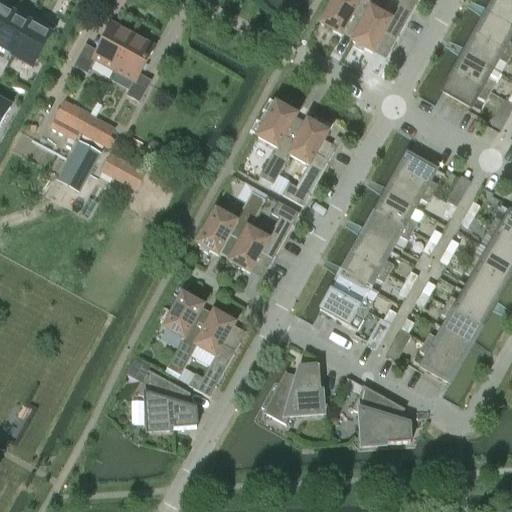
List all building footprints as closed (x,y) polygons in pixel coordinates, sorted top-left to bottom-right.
[(370,12),(371,13),(378,0),(360,0),(358,5),(348,0),(335,0),(320,27),(323,29),(322,32),(331,37),(333,34),(341,39),(352,18),(363,24),(370,12)] [(370,12),(363,24),(352,45),(355,47),(353,49),(363,55),(364,52),(372,56),(384,36),(396,43),(419,0),(399,0),(402,1),(390,23),(371,13),(370,12)] [(494,0),(487,14),(484,19),(511,34),(511,3),(506,0),(494,0)] [(0,40),(14,16),(0,7),(0,40)] [(31,25),(14,16),(0,40),(0,48),(13,56),(14,57),(31,26),(31,25)] [(31,26),(14,57),(13,56),(12,58),(33,70),(56,29),(36,17),(31,25),(31,26)] [(511,34),(484,19),(473,39),(510,60),(511,56),(511,47),(508,45),(511,37),(511,34)] [(114,75),(134,38),(112,27),(97,55),(85,48),(74,70),(87,77),(94,64),(114,75)] [(134,38),(114,75),(133,86),(126,98),(139,105),(151,84),(139,78),(154,50),(134,38)] [(473,39),(463,58),(492,74),(498,63),(506,68),(510,60),(473,39)] [(492,74),(463,58),(453,76),(490,97),(495,87),(487,83),(492,74)] [(490,97),(453,76),(442,95),(471,111),(477,101),(485,105),(490,97)] [(0,128),(11,109),(0,103),(0,128)] [(80,136),(90,117),(65,103),(54,122),(80,136)] [(511,112),(511,107),(506,105),(503,103),(500,110),(490,127),(501,133),(511,112)] [(289,158),(296,145),(285,139),(296,118),(287,114),(289,111),(279,106),(278,109),(275,107),(257,140),(276,151),(257,185),(271,192),(276,182),(290,158),(289,158)] [(115,130),(90,117),(80,136),(83,138),(82,140),(102,151),(104,148),(109,150),(114,141),(110,140),(115,130)] [(287,188),(276,182),(271,192),(282,198),(303,209),(336,150),(324,143),(328,136),(319,132),(321,129),(312,124),(310,126),(307,125),(296,145),(289,158),(290,158),(308,168),(296,190),(288,186),(287,188)] [(82,194),(103,153),(78,141),(57,181),(82,194)] [(396,177),(433,198),(438,189),(430,185),(435,174),(407,158),(396,177)] [(102,175),(135,194),(142,182),(121,170),(123,166),(111,159),(102,175)] [(433,198),(396,177),(385,196),(414,212),(420,202),(428,207),(433,198)] [(449,207),(456,211),(471,185),(460,179),(446,204),(449,206),(449,207)] [(247,232),(248,232),(265,203),(251,195),(235,225),(216,214),(197,247),(200,249),(199,251),(208,256),(209,254),(218,258),(229,238),(240,244),(247,232)] [(385,196),(375,215),(412,236),(417,227),(409,222),(414,212),(385,196)] [(247,232),(240,244),(229,265),(232,266),(230,269),(239,274),(241,271),(249,276),(261,256),(273,262),(299,216),(278,205),(271,217),(279,221),(266,242),(248,232),(247,232)] [(472,206),(467,216),(474,220),(479,210),(472,206)] [(456,211),(449,207),(443,217),(451,221),(456,211)] [(412,236),(375,215),(364,234),(393,250),(399,240),(407,245),(412,236)] [(495,221),(490,230),(511,242),(511,216),(509,215),(503,226),(495,221)] [(474,220),(467,216),(460,227),(468,231),(474,220)] [(511,242),(490,230),(485,239),(493,243),(488,253),(511,267),(511,242)] [(428,244),(435,248),(442,237),(434,233),(428,244)] [(351,257),(388,278),(393,269),(385,264),(390,255),(362,239),(351,257)] [(445,254),(452,258),(459,246),(452,242),(445,254)] [(435,248),(428,244),(422,254),(430,258),(435,248)] [(511,277),(511,267),(488,253),(482,263),(474,258),(469,267),(506,288),(511,277)] [(452,258),(445,254),(439,265),(446,269),(452,258)] [(388,278),(351,257),(341,276),(370,292),(375,282),(383,287),(388,278)] [(506,288),(469,267),(464,276),(472,281),(467,290),(495,307),(506,288)] [(411,274),(404,286),(411,290),(418,278),(411,274)] [(341,276),(330,295),(367,315),(372,307),(364,302),(370,292),(341,276)] [(411,290),(404,286),(398,296),(406,300),(411,290)] [(427,286),(422,296),(429,300),(435,289),(427,286)] [(367,315),(330,295),(319,314),(348,330),(354,320),(362,324),(367,315)] [(450,300),(445,309),(482,330),(492,312),(464,295),(458,305),(450,300)] [(429,300),(422,296),(416,306),(423,310),(429,300)] [(195,348),(202,336),(191,330),(203,309),(194,305),(196,302),(187,297),(185,300),(182,298),(173,315),(164,311),(158,321),(167,325),(164,331),(183,341),(167,371),(180,378),(197,349),(195,348)] [(482,330),(445,309),(440,318),(448,323),(443,333),(471,349),(482,330)] [(389,312),(383,323),(382,324),(390,328),(397,316),(389,312)] [(195,348),(197,349),(215,359),(203,381),(195,376),(188,388),(209,400),(235,354),(223,347),(234,327),(226,322),(228,320),(218,314),(217,317),(214,316),(202,336),(195,348)] [(382,324),(383,323),(380,321),(367,345),(377,351),(390,328),(382,324)] [(407,322),(401,333),(408,337),(408,336),(414,326),(407,322)] [(408,337),(401,333),(387,358),(397,363),(411,338),(408,336),(408,337)] [(429,338),(424,346),(461,368),(471,349),(443,333),(437,342),(429,338)] [(461,368),(424,346),(419,355),(427,360),(421,371),(450,387),(461,368)] [(135,360),(130,369),(146,377),(151,368),(135,360)] [(283,377),(262,416),(286,429),(289,419),(322,417),(319,370),(300,372),(297,381),(293,379),(291,382),(283,377)] [(149,375),(136,398),(146,401),(148,434),(195,431),(193,412),(184,410),(185,405),(183,404),(187,396),(149,375)] [(348,382),(345,389),(360,397),(363,391),(348,382)] [(360,397),(351,413),(360,416),(362,450),(409,447),(407,428),(398,425),(400,421),(397,419),(402,411),(364,390),(363,391),(360,397)]
